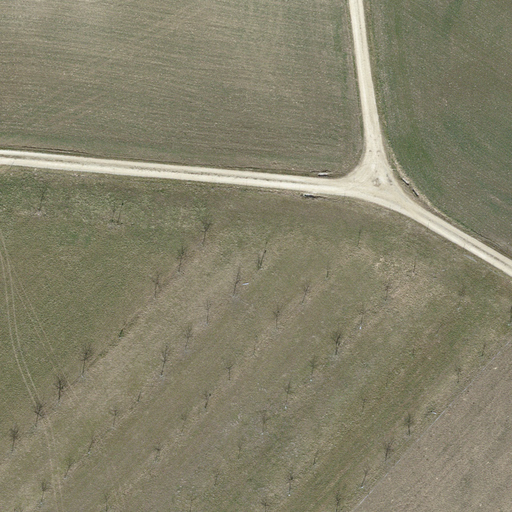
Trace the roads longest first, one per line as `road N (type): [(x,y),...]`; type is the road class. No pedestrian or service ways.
road 1 (track): [(0,157),(380,184),(357,0)]
road 2 (track): [(380,184),(511,267)]
